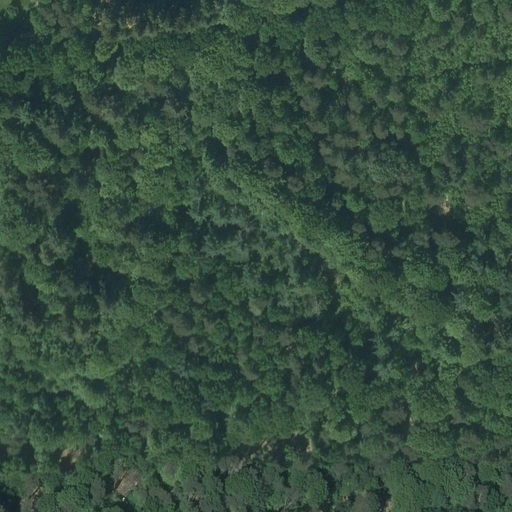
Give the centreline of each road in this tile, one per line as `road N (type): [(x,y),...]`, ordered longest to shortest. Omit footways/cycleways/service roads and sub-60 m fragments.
road 1 (track): [(0,144),(169,144),(430,288),(452,329),(453,354),(433,407),(444,511)]
road 2 (track): [(511,319),(417,366),(0,446)]
road 3 (track): [(272,0),(0,38)]
